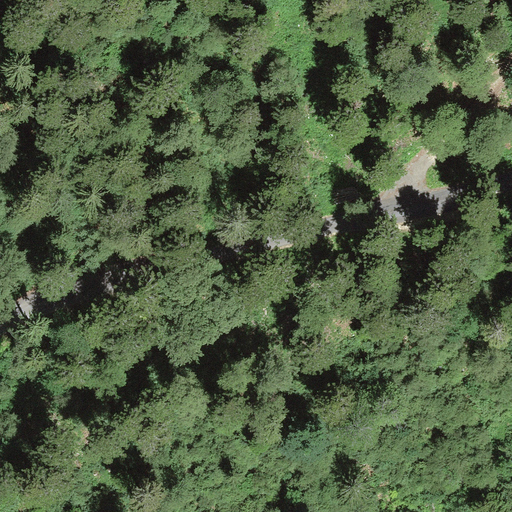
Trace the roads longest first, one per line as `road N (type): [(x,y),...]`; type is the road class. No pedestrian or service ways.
road 1 (unclassified): [(0,324),(69,283),(329,232),(511,180)]
road 2 (track): [(380,218),(511,64)]
